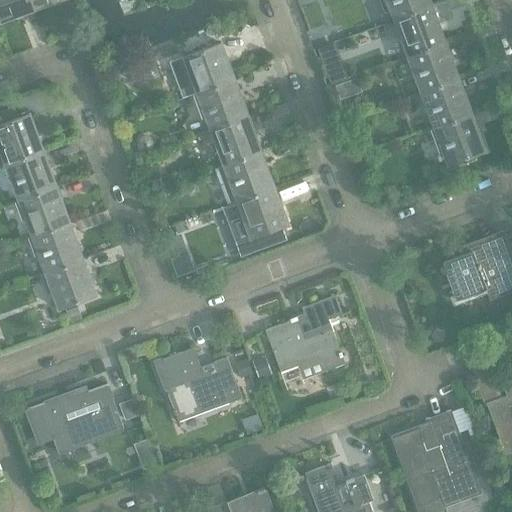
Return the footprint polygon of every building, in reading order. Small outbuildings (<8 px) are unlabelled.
[(0,0),(0,24),(35,11),(30,0),(0,0)] [(30,0),(35,11),(65,0),(30,0)] [(386,0),(394,21),(432,7),(429,0),(386,0)] [(394,21),(408,57),(445,43),(432,7),(394,21)] [(198,93),(234,80),(221,43),(184,57),(198,93)] [(458,79),(445,43),(408,57),(421,93),(458,79)] [(358,76),(337,85),(343,99),(364,90),(358,76)] [(472,115),(458,79),(421,93),(434,129),(472,115)] [(234,80),(198,93),(211,129),(248,116),(234,80)] [(0,166),(3,166),(43,151),(30,114),(18,118),(14,107),(0,112),(0,166)] [(472,115),(434,129),(431,130),(440,155),(443,153),(448,165),(485,151),(472,115)] [(261,152),(248,116),(211,129),(225,165),(261,152)] [(43,151),(3,166),(10,185),(13,183),(20,201),(57,187),(43,151)] [(261,152),(225,165),(215,169),(216,170),(229,204),(228,204),(229,205),(239,201),(275,188),(261,152)] [(57,187),(20,201),(16,202),(23,221),(27,220),(33,237),(70,223),(57,187)] [(275,188),(239,201),(252,238),(289,224),(275,188)] [(84,259),(70,223),(33,237),(29,238),(37,257),(40,256),(47,273),(84,259)] [(472,252),(442,263),(456,300),(485,289),(489,301),(511,292),(511,264),(510,259),(511,258),(511,251),(505,235),(470,248),(472,252)] [(180,237),(166,243),(178,276),(193,271),(180,237)] [(97,295),(84,259),(47,273),(60,309),(97,295)] [(291,321),(266,330),(267,331),(268,331),(273,344),(270,345),(280,372),(299,365),(297,359),(317,351),(325,372),(346,364),(334,331),(331,332),(327,321),(344,315),(337,296),(303,308),(306,319),(298,322),(297,317),(290,320),(291,321)] [(505,367),(496,343),(466,354),(481,395),(498,389),(492,371),(505,367)] [(167,389),(173,404),(175,411),(174,412),(175,416),(177,416),(181,428),(183,427),(180,420),(202,412),(202,413),(203,413),(203,412),(214,408),(214,409),(216,409),(213,403),(228,398),(230,403),(242,399),(227,357),(226,357),(227,359),(215,363),(218,371),(216,372),(216,370),(212,371),(212,373),(205,376),(195,348),(162,360),(163,362),(165,361),(174,387),(167,389)] [(267,354),(254,359),(260,377),(273,373),(267,354)] [(243,377),(255,373),(251,359),(239,362),(243,377)] [(511,376),(501,381),(506,396),(486,403),(500,440),(501,439),(501,438),(510,435),(511,439),(511,376)] [(60,398),(27,410),(32,423),(47,418),(47,417),(50,416),(57,435),(54,436),(54,435),(52,436),(59,453),(87,443),(82,430),(118,417),(119,421),(121,420),(108,385),(70,399),(71,404),(63,407),(60,398)] [(126,419),(139,414),(133,398),(120,403),(126,419)] [(411,480),(420,477),(431,473),(443,507),(481,493),(450,410),(427,418),(427,417),(425,418),(427,424),(395,436),(411,480)] [(332,463),(306,473),(320,511),(373,511),(369,500),(374,498),(365,474),(346,481),(347,483),(340,486),(332,463)] [(266,487),(209,508),(210,511),(273,511),(266,490),(267,490),(266,487)]
